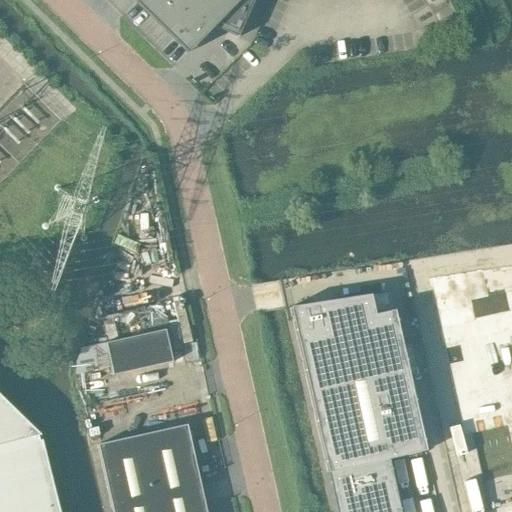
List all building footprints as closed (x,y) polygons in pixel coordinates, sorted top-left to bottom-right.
[(137,0),(135,2),(188,54),(214,27),(237,37),(237,38),(238,38),(254,0),(137,0)] [(511,269),(429,288),(468,461),(475,459),(469,430),(507,421),(511,441),(511,269)] [(369,296),(290,308),(327,473),(328,473),(336,511),(398,511),(387,461),(426,452),(409,375),(402,347),(394,311),(391,312),(373,315),(369,297),(369,296)] [(165,330),(105,344),(112,376),(172,363),(165,330)] [(0,511),(58,511),(41,441),(38,441),(37,437),(39,436),(0,397),(0,511)] [(97,446),(112,511),(205,511),(186,426),(97,446)]
